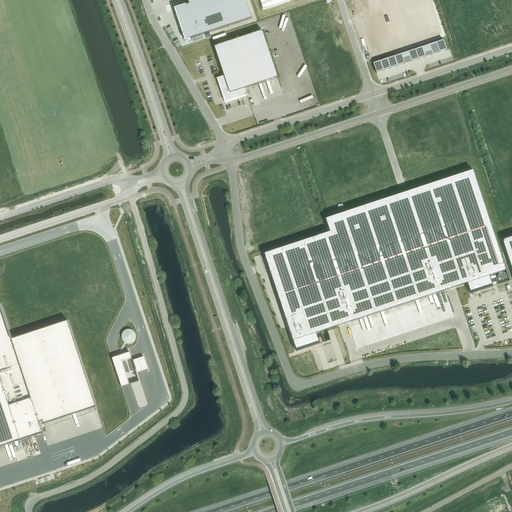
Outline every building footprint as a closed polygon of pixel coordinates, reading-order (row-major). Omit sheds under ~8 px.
[(252,19),(245,0),(187,0),(189,5),(175,9),(185,41),(252,19)] [(260,0),(262,6),(261,6),(263,11),(290,2),(290,1),(292,0),(291,0),(260,0)] [(364,0),(369,14),(380,10),(393,50),(441,34),(429,0),(364,0)] [(214,47),(224,76),(217,78),(222,93),(223,93),(226,102),(247,95),(245,88),(277,78),(262,31),(214,47)] [(443,40),(441,41),(436,42),(440,52),(446,50),(447,50),(443,40)] [(436,42),(429,45),(433,55),(440,52),(436,42)] [(433,55),(429,45),(422,47),(426,57),(433,55)] [(426,57),(422,47),(415,49),(419,59),(426,57)] [(419,59),(415,49),(408,52),(412,62),(419,59)] [(412,62),(408,52),(401,54),(405,64),(412,62)] [(405,64),(401,54),(394,56),(398,66),(405,64)] [(394,56),(387,58),(391,69),(398,66),(394,56)] [(391,69),(387,58),(380,61),(384,71),(391,69)] [(384,71),(380,61),(373,63),(376,73),(384,71)] [(330,232),(264,254),(277,292),(296,352),(320,344),(316,333),(327,330),(467,283),(471,294),(509,281),(473,171),(326,219),(330,232)] [(503,243),(511,269),(511,237),(505,240),(504,240),(504,241),(503,241),(503,242),(503,243)] [(0,304),(0,447),(35,436),(43,434),(39,422),(43,421),(44,425),(49,423),(92,409),(96,408),(96,407),(68,321),(12,339),(0,304)] [(122,336),(122,337),(122,338),(122,339),(122,340),(123,340),(123,341),(124,342),(125,342),(125,343),(126,343),(127,343),(127,344),(128,344),(129,344),(130,344),(130,343),(131,343),(132,343),(133,342),(134,342),(134,341),(135,341),(135,340),(135,339),(136,338),(136,337),(136,336),(136,335),(135,335),(135,334),(135,333),(134,333),(134,332),(134,331),(133,331),(132,331),(132,330),(131,330),(130,330),(129,330),(129,329),(128,330),(127,330),(126,330),(125,330),(125,331),(124,331),(124,332),(123,332),(123,333),(122,333),(122,334),(122,335),(122,336)] [(130,352),(112,358),(122,387),(139,381),(130,352)]
